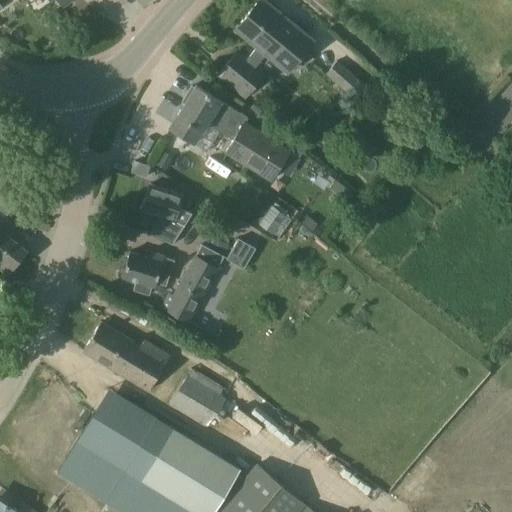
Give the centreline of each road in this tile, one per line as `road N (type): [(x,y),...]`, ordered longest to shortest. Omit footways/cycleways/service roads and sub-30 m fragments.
road 1 (residential): [(0,394),(56,291),(81,189),(73,93)]
road 2 (tertiary): [(73,93),(121,75),(189,0)]
